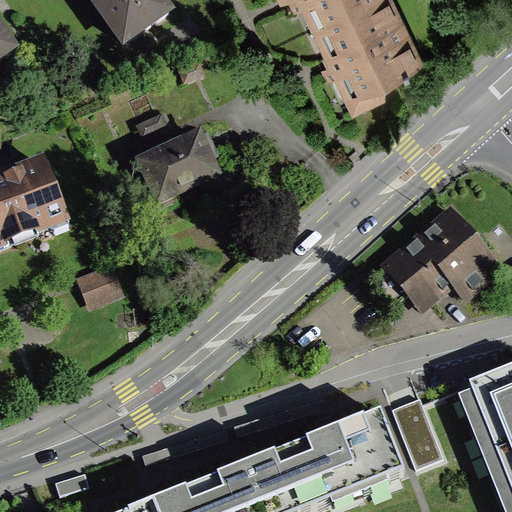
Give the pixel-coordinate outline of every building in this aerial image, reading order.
[(87,0),(124,52),(177,14),(167,0),(87,0)] [(298,0),(313,29),(373,0),(298,0)] [(423,59),(394,0),(373,0),(313,29),(352,111),(389,93),(382,79),(423,59)] [(0,64),(20,50),(0,22),(0,64)] [(163,117),(137,128),(143,142),(170,131),(163,117)] [(199,130),(135,161),(160,212),(224,181),(199,130)] [(0,175),(0,254),(71,225),(43,158),(0,175)] [(450,210),(380,267),(421,318),(453,292),(463,304),(501,273),(450,210)] [(76,281),(89,313),(124,298),(111,267),(76,281)] [(511,511),(511,369),(470,386),(473,394),(459,400),(504,511),(511,511)] [(321,404),(239,430),(242,439),(323,412),(321,404)] [(442,459),(420,405),(396,414),(418,469),(442,459)] [(382,414),(135,511),(318,511),(406,476),(382,414)] [(225,432),(143,458),(146,467),(227,440),(225,432)]
